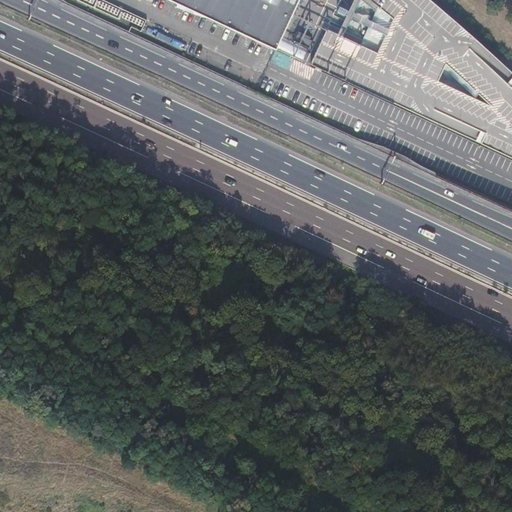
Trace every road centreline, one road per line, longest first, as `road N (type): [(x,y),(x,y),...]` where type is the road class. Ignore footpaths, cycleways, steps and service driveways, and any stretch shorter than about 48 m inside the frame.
road 1 (motorway): [(0,75),(511,315)]
road 2 (motorway): [(511,270),(0,35)]
road 3 (motorway): [(476,212),(18,0)]
